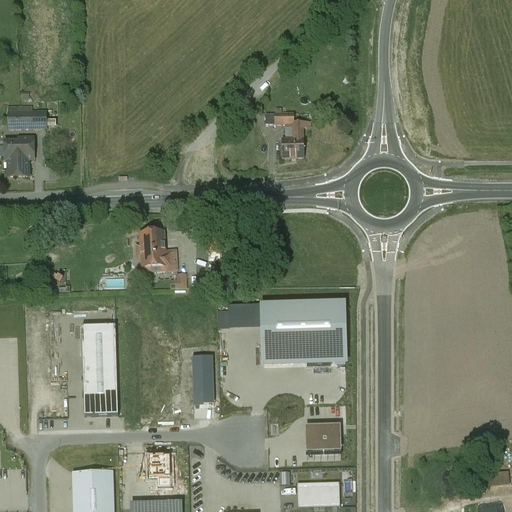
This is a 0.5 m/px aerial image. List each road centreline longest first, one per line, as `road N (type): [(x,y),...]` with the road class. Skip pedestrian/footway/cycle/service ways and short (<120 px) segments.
road 1 (tertiary): [(385,511),(382,228)]
road 2 (unclassified): [(195,201),(207,137),(347,0)]
road 3 (residential): [(41,511),(40,452),(47,444),(236,438)]
road 4 (secondary): [(0,208),(195,201)]
road 5 (unclassified): [(383,161),(390,0)]
road 6 (secondary): [(195,201),(349,195)]
